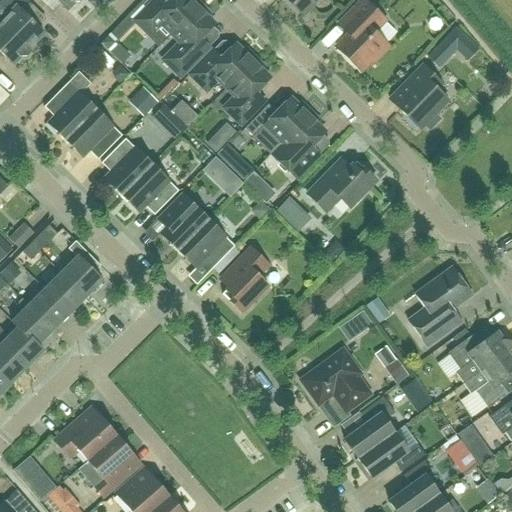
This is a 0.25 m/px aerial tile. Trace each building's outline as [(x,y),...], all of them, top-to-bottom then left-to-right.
[(0,23),(0,24),(30,53),(35,48),(35,42),(43,34),(23,15),(31,6),(25,0),(1,0),(0,2),(0,23)] [(79,3),(81,0),(36,0),(37,1),(37,0),(53,0),(65,11),(73,3),(79,3)] [(133,22),(148,37),(159,47),(170,35),(199,5),(193,0),(171,0),(161,11),(152,2),(133,22)] [(285,0),(302,16),(317,0),(285,0)] [(359,72),(369,61),(371,63),(388,47),(373,32),(384,20),(363,0),(339,26),(349,35),(336,49),(359,72)] [(197,60),(188,51),(214,25),(206,18),(209,15),(199,5),(170,35),(181,46),(164,63),(179,78),(197,60)] [(0,54),(12,66),(20,58),(26,58),(30,53),(0,24),(0,23),(0,54)] [(455,30),(427,58),(438,68),(456,50),(466,40),(455,30)] [(96,54),(111,68),(119,59),(103,45),(96,54)] [(242,53),(235,45),(216,64),(207,56),(188,76),(204,91),(215,79),(225,89),(255,59),(245,50),(242,53)] [(259,107),(250,98),(269,79),(261,72),(264,69),(255,59),(225,89),(234,98),(223,109),(240,126),(259,107)] [(389,101),(406,118),(408,117),(419,127),(417,129),(419,130),(423,126),(429,131),(440,120),(434,114),(447,102),(436,91),(438,88),(438,82),(422,67),(389,101)] [(46,124),(64,141),(94,111),(67,84),(43,108),(53,117),(46,124)] [(148,89),(137,101),(148,111),(159,99),(148,89)] [(298,107),(290,99),(271,119),(263,110),(244,130),(269,155),(310,113),(300,104),(298,107)] [(171,108),(160,115),(170,132),(182,125),(171,108)] [(82,159),(88,153),(97,161),(121,137),(94,111),(64,141),(82,159)] [(314,161),(306,152),(324,133),(317,126),(319,123),(310,113),(269,155),(295,180),(314,161)] [(103,179),(121,197),(151,166),(124,140),(100,164),(109,173),(103,179)] [(338,199),(348,209),(374,182),(355,163),(349,169),(340,160),(306,195),(324,213),(338,199)] [(153,216),(177,192),(151,166),(121,197),(139,214),(145,208),(153,216)] [(230,172),(217,186),(228,196),(240,182),(230,172)] [(181,195),(157,220),(165,228),(159,234),(177,252),(207,221),(181,195)] [(195,270),(201,263),(210,272),(233,247),(207,221),(177,252),(195,270)] [(32,234),(23,224),(7,239),(17,249),(32,234)] [(29,244),(38,252),(56,234),(48,226),(29,244)] [(0,262),(11,251),(0,239),(0,262)] [(29,244),(21,252),(30,261),(38,252),(29,244)] [(268,267),(249,249),(219,280),(227,289),(221,295),(241,314),(267,287),(257,278),(268,267)] [(101,282),(76,257),(60,274),(85,299),(101,282)] [(450,269),(414,295),(423,309),(406,321),(426,348),(460,323),(451,311),(471,297),(450,269)] [(43,290),(68,315),(85,299),(60,274),(43,290)] [(27,306),(52,331),(68,315),(43,290),(27,306)] [(11,322),(16,328),(17,328),(36,347),(37,346),(52,331),(27,306),(21,300),(17,304),(17,310),(20,313),(11,322)] [(26,369),(42,352),(37,346),(36,347),(17,328),(16,328),(7,338),(0,330),(0,342),(1,344),(26,369)] [(462,385),(511,348),(511,347),(509,343),(503,342),(496,333),(479,346),(472,336),(446,354),(459,371),(455,374),(462,385)] [(1,344),(0,344),(0,375),(10,385),(26,369),(1,344)] [(507,394),(500,385),(511,375),(511,348),(462,385),(470,395),(474,392),(486,409),(507,394)] [(317,406),(332,395),(345,413),(369,396),(356,378),(359,375),(342,351),(299,382),(317,406)] [(0,375),(0,394),(10,385),(0,375)] [(401,387),(419,407),(432,396),(413,376),(401,387)] [(396,411),(410,402),(401,387),(387,395),(396,411)] [(343,441),(357,460),(393,434),(384,421),(394,414),(382,398),(358,415),(365,424),(343,441)] [(504,434),(511,443),(511,442),(511,401),(488,418),(501,436),(504,434)] [(77,451),(87,462),(113,439),(113,438),(105,430),(107,428),(91,409),(53,442),(68,459),(77,451)] [(400,473),(424,456),(417,446),(407,453),(393,434),(357,460),(371,480),(393,463),(400,473)] [(113,439),(87,462),(78,470),(102,498),(139,465),(123,446),(121,448),(114,439),(115,438),(115,437),(113,438),(113,439)] [(387,502),(394,511),(414,511),(438,495),(424,476),(430,471),(423,461),(403,476),(410,486),(387,502)] [(151,511),(166,499),(165,499),(158,490),(160,489),(143,470),(115,494),(129,511),(151,511)] [(60,474),(46,484),(63,511),(82,511),(84,511),(60,474)] [(511,511),(511,495),(509,492),(501,498),(511,511)] [(445,506),(438,495),(414,511),(459,511),(452,501),(445,506)] [(166,499),(151,511),(179,511),(176,507),(174,509),(166,500),(168,498),(167,497),(165,499),(166,499)]
